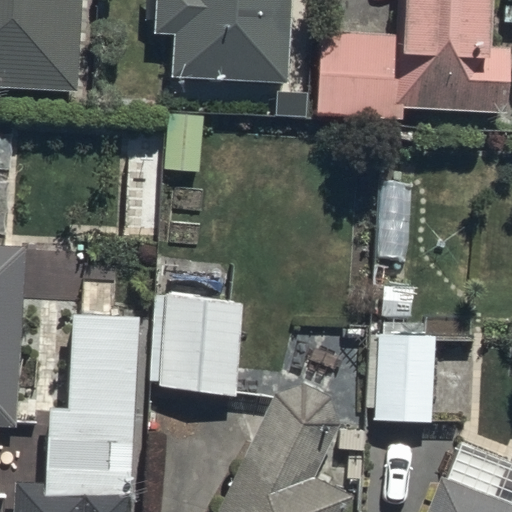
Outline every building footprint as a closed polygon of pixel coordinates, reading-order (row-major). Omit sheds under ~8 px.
[(0,0),(0,85),(76,91),(82,0),(0,0)] [(171,0),(168,82),(282,88),(286,0),(171,0)] [(315,106),(500,117),(507,0),(392,0),(391,31),(320,26),(315,106)] [(0,424),(14,425),(21,248),(21,244),(0,243),(0,424)] [(240,298),(151,292),(145,385),(233,391),(240,298)] [(14,511),(129,511),(140,315),(68,311),(59,488),(16,486),(14,511)] [(428,421),(431,335),(373,333),(371,419),(428,421)] [(282,390),(224,511),(347,511),(355,496),(316,477),(344,419),(282,390)] [(511,511),(511,504),(446,478),(431,511),(511,511)]
